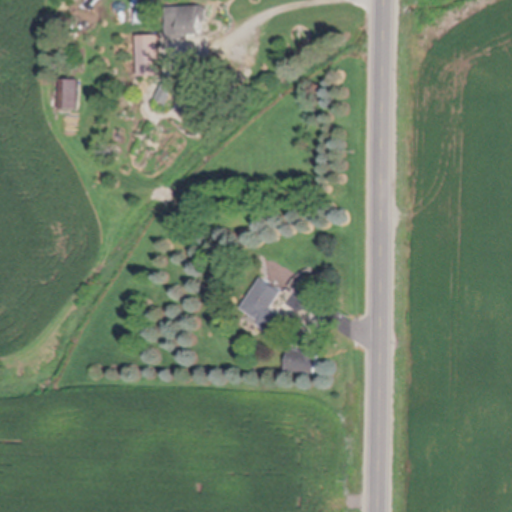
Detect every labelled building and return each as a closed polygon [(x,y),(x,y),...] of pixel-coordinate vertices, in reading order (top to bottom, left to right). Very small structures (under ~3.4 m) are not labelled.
[(169,5),(208,3),(212,7),(212,15),(209,19),(206,19),(207,30),(188,31),(188,36),(170,37),(169,5)] [(142,73),(140,33),(162,32),(164,72),(142,73)] [(62,106),(63,77),(82,77),(81,106),(62,106)] [(158,96),(162,87),(163,88),(165,84),(167,80),(177,86),(169,102),(158,96)] [(245,306),(265,276),(285,290),(275,306),(295,320),(282,338),(279,341),(275,338),(277,334),(261,323),(263,319),(245,306)] [(316,375),(287,369),(292,347),(305,349),(305,348),(321,352),(316,375)]
